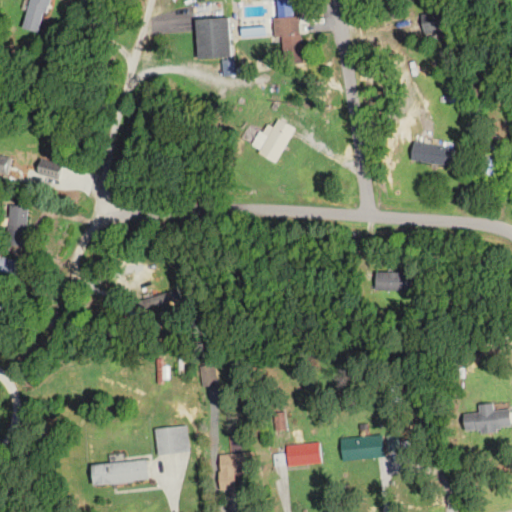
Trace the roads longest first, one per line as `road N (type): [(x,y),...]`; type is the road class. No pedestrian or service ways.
road 1 (residential): [(511,234),(358,214),(103,209)]
road 2 (residential): [(103,209),(107,162),(153,0)]
road 3 (residential): [(358,214),(340,0)]
